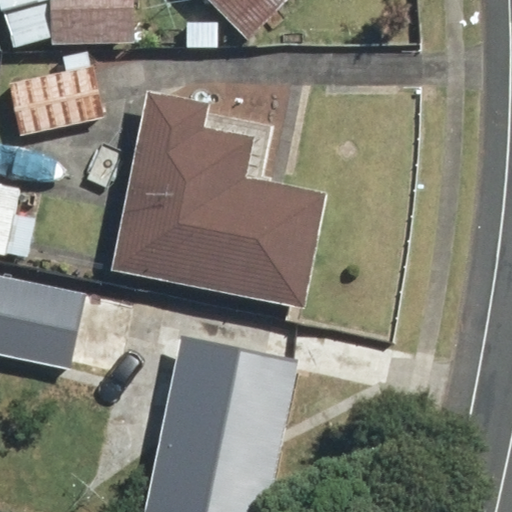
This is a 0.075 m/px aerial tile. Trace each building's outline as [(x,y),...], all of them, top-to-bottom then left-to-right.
[(9,0),(20,45),(62,34),(64,43),(149,41),(151,0),(225,0),(263,37),(300,0),(9,0)] [(12,83),(23,134),(117,114),(106,63),(12,83)] [(223,92),(164,81),(128,266),(315,302),(338,185),(267,171),(276,129),(218,118),(223,92)] [(25,186),(0,183),(0,251),(41,256),(46,214),(22,210),(25,186)] [(0,272),(0,350),(127,375),(142,300),(0,272)] [(275,511),(301,356),(191,338),(179,412),(154,408),(149,440),(169,443),(157,511),(275,511)]
